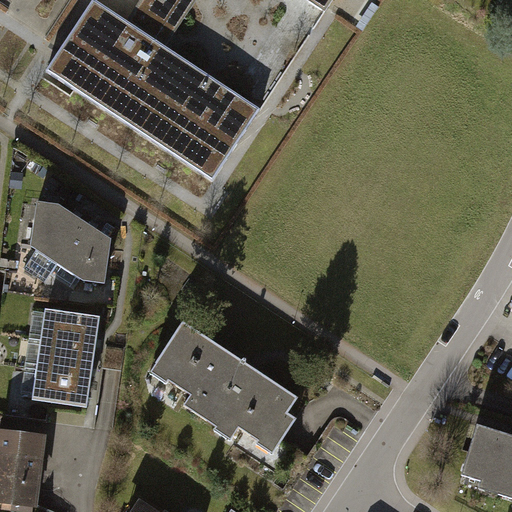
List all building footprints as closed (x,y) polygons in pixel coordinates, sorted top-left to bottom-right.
[(135,0),(121,24),(161,51),(193,0),(303,0),(321,12),(328,0),(135,0)] [(121,24),(88,2),(41,73),(207,183),(254,112),(161,51),(121,24)] [(54,271),(83,227),(58,211),(35,210),(29,255),(54,271)] [(83,227),(54,271),(76,286),(102,290),(108,244),(83,227)] [(47,341),(100,348),(104,319),(51,312),(47,341)] [(299,407),(189,328),(154,377),(191,403),(185,411),(232,444),(241,432),(277,458),(298,428),(288,421),(299,407)] [(42,374),(96,381),(100,348),(47,341),(42,374)] [(96,381),(42,374),(38,403),(92,410),(96,381)] [(511,440),(482,430),(464,481),(479,486),(477,492),(511,504),(511,440)] [(0,511),(34,511),(40,450),(0,446),(0,511)] [(155,511),(141,502),(134,511),(155,511)]
